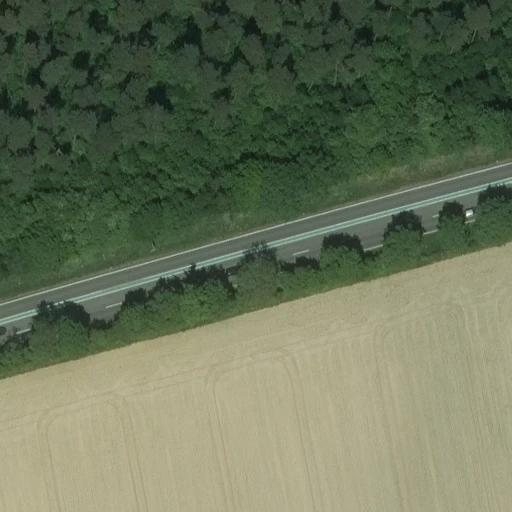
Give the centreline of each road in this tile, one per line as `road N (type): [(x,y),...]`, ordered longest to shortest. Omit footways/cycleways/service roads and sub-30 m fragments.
road 1 (trunk): [(0,333),(511,191)]
road 2 (trunk): [(511,184),(0,323)]
